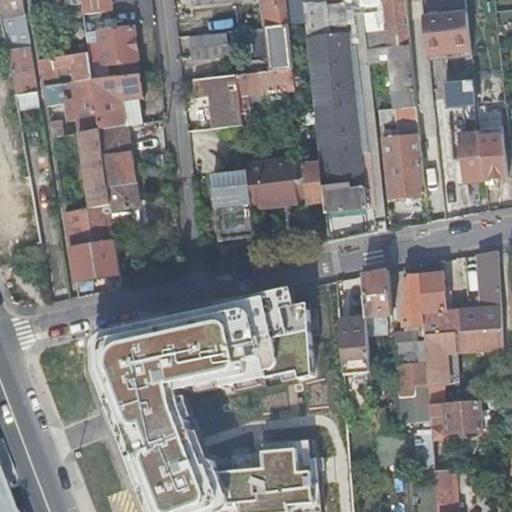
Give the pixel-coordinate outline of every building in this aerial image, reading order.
[(0,0),(19,104),(39,100),(30,45),(24,46),(16,47),(17,39),(19,39),(16,25),(11,25),(10,22),(8,19),(26,16),(23,0),(0,0)] [(81,0),(81,1),(83,13),(97,11),(95,0),(81,0)] [(262,0),(266,25),(288,22),(307,20),(306,12),(295,14),(293,0),(262,0)] [(304,0),(293,0),(295,14),(306,12),(304,0)] [(304,0),(306,12),(307,20),(309,33),(323,160),(327,199),(328,210),(368,206),(347,1),(345,1),(344,0),(304,0)] [(406,0),(368,0),(373,47),(411,42),(406,0)] [(439,13),(437,0),(422,0),(424,14),(439,13)] [(466,0),(437,0),(439,13),(453,11),(468,10),(466,0)] [(87,41),(83,13),(81,1),(68,3),(59,4),(61,11),(55,12),(57,24),(62,23),(66,44),(87,41)] [(472,49),(468,10),(453,11),(439,13),(443,52),(472,49)] [(439,13),(424,14),(428,54),(443,52),(439,13)] [(24,46),(30,45),(30,41),(26,16),(8,19),(10,22),(11,25),(16,25),(19,39),(17,39),(16,47),(24,46)] [(111,28),(121,27),(120,17),(110,18),(111,28)] [(89,52),(90,60),(102,58),(103,63),(137,59),(134,25),(121,27),(111,28),(110,18),(105,19),(106,28),(100,29),(101,40),(87,41),(89,52)] [(290,35),(309,33),(307,20),(288,22),(290,35)] [(293,67),(290,35),(288,22),(266,25),(269,59),(260,57),(254,58),(255,71),(293,67)] [(269,59),(266,25),(251,27),(254,58),(260,57),(269,59)] [(229,52),(226,32),(188,37),(191,57),(229,52)] [(67,55),(89,52),(87,41),(66,44),(65,44),(67,55)] [(395,107),(417,105),(411,42),(373,47),(368,47),(370,62),(390,60),(395,107)] [(38,48),(40,60),(51,58),(50,46),(38,48)] [(443,52),(444,58),(473,55),(472,49),(443,52)] [(76,80),(92,78),(90,60),(89,52),(67,55),(51,58),(40,60),(42,71),(55,69),(54,67),(74,64),(76,80)] [(296,88),(293,67),(255,71),(238,73),(243,118),(253,117),(252,103),(251,94),(273,91),(274,100),(283,99),(282,90),(296,88)] [(145,95),(142,71),(124,73),(92,78),(98,113),(100,128),(111,204),(112,211),(139,207),(127,121),(144,119),(141,95),(145,95)] [(214,126),(244,122),(243,118),(238,73),(198,78),(195,78),(197,96),(210,95),(214,126)] [(98,113),(92,78),(76,80),(72,80),(73,85),(74,94),(64,96),(67,119),(77,117),(79,131),(100,128),(98,113)] [(467,179),(486,177),(480,125),(478,107),(475,79),(450,81),(453,108),(455,107),(466,106),(469,132),(462,133),(467,179)] [(55,87),(54,83),(44,84),(46,99),(56,97),(55,87)] [(252,103),(274,100),(273,91),(251,94),(252,103)] [(389,196),(427,192),(417,105),(395,107),(380,109),(382,124),(397,122),(398,136),(383,137),(389,196)] [(480,125),(503,123),(501,105),(478,107),(480,125)] [(458,133),(462,133),(469,132),(466,106),(455,107),(458,133)] [(298,114),(303,154),(311,154),(306,113),(298,114)] [(480,125),(486,177),(508,175),(503,123),(480,125)] [(91,207),(111,204),(100,128),(79,131),(91,207)] [(253,205),(308,198),(304,162),(303,156),(248,163),(249,167),(250,177),(253,205)] [(308,198),(308,201),(327,199),(323,160),(304,162),(308,198)] [(220,181),(250,177),(249,167),(213,171),(215,189),(221,189),(220,181)] [(21,244),(43,239),(31,176),(9,181),(21,244)] [(215,189),(220,229),(255,224),(253,205),(250,177),(220,181),(221,189),(215,189)] [(60,183),(63,200),(71,199),(69,182),(60,183)] [(313,243),(332,239),(328,210),(327,199),(308,201),(313,243)] [(76,280),(121,274),(112,211),(111,204),(91,207),(65,210),(76,280)] [(221,239),(256,234),(255,224),(220,229),(221,239)] [(503,327),(499,249),(482,252),(485,306),(461,308),(461,313),(446,314),(445,308),(447,307),(444,273),(421,274),(425,325),(425,333),(439,332),(454,331),(503,327)] [(363,274),(367,316),(394,314),(390,270),(363,274)] [(425,325),(421,274),(405,275),(407,303),(403,305),(404,327),(425,325)] [(318,511),(325,511),(322,469),(302,470),(301,459),(314,457),(313,439),(265,444),(266,452),(234,456),(235,462),(216,464),(215,462),(213,461),(211,460),(209,460),(206,460),(204,461),(184,413),(182,406),(179,390),(221,380),(223,387),(298,370),(299,378),(315,375),(310,301),(284,307),(281,292),(99,332),(96,333),(94,335),(92,340),(91,344),(90,350),(91,356),(95,369),(149,511),(225,511),(227,511),(228,511),(228,509),(229,508),(242,507),(241,511),(318,511)] [(367,318),(341,319),(345,364),(344,375),(371,373),(368,334),(367,318)] [(395,327),(395,333),(397,364),(427,362),(425,333),(425,325),(404,327),(395,327)] [(425,333),(427,362),(428,374),(442,373),(441,351),(504,348),(503,327),(454,331),(439,332),(425,333)] [(427,362),(397,364),(402,421),(418,420),(416,394),(424,393),(429,393),(429,382),(428,374),(427,362)] [(443,381),(442,373),(428,374),(429,382),(443,381)] [(429,382),(429,393),(431,402),(444,401),(443,381),(429,382)] [(374,386),(378,435),(395,434),(391,385),(374,386)] [(429,393),(424,393),(425,429),(432,428),(431,414),(431,402),(429,393)] [(483,428),(481,399),(444,401),(431,402),(431,414),(441,414),(441,411),(447,411),(448,430),(483,428)] [(80,486),(107,481),(97,423),(70,428),(80,486)] [(433,446),(432,430),(416,432),(419,471),(435,469),(433,446)] [(378,435),(375,435),(377,450),(404,448),(403,433),(395,434),(378,435)] [(453,505),(451,467),(449,468),(435,469),(437,506),(453,505)] [(0,511),(8,511),(0,489),(0,511)]
